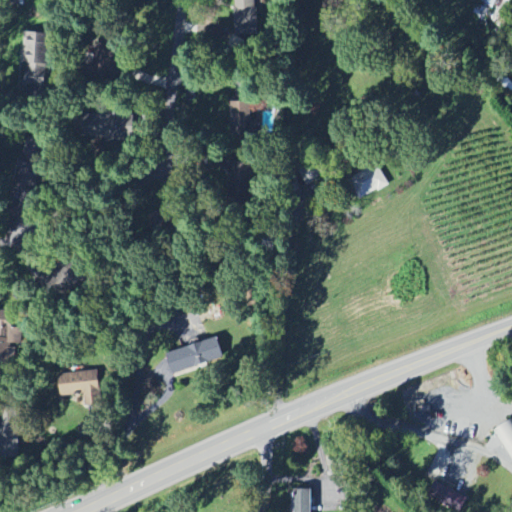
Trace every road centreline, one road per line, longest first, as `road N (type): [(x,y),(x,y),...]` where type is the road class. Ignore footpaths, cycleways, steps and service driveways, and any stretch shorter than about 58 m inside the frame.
road 1 (primary): [(87,511),(256,433),(511,330)]
road 2 (residential): [(181,0),(166,171),(0,252)]
